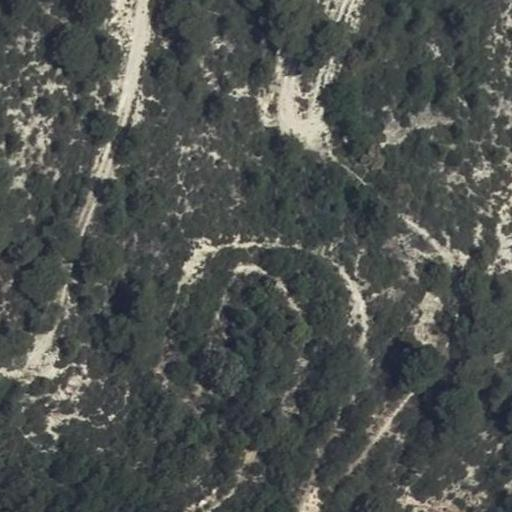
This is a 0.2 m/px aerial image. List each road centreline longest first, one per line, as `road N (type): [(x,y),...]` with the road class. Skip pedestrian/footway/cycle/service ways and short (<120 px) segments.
road 1 (track): [(0,372),(21,371),(46,353),(138,60),(142,0)]
road 2 (track): [(285,0),(279,44),(288,118),(312,118),(358,0)]
